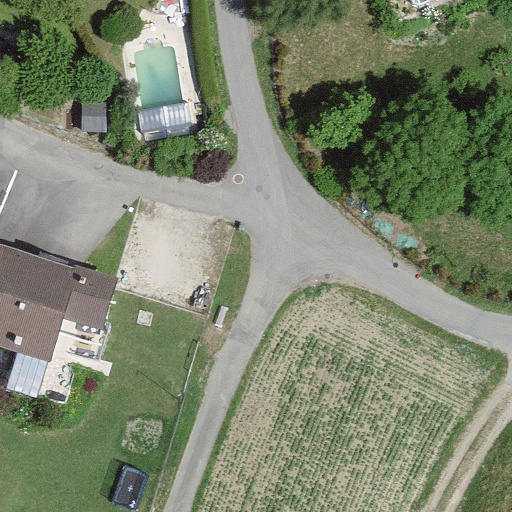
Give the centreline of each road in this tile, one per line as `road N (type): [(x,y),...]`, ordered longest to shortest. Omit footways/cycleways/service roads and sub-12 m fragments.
road 1 (residential): [(317,228),(106,163),(0,114)]
road 2 (residential): [(317,228),(269,290),(178,511)]
road 3 (residential): [(317,228),(258,137),(239,0)]
road 4 (residential): [(511,325),(417,294),(317,228)]
road 5 (track): [(511,386),(443,511)]
